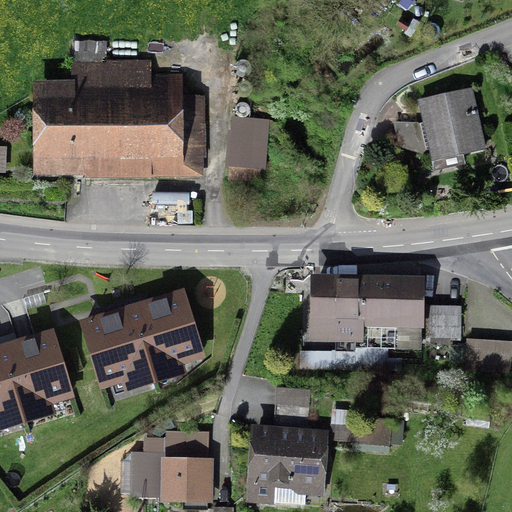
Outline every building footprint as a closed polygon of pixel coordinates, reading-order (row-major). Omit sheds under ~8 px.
[(73,93),(39,93),(39,167),(84,167),(84,161),(176,160),(175,99),(175,78),(147,78),(147,65),(116,65),(72,66),(73,93)] [(482,150),(469,92),(418,103),(422,124),(423,126),(425,136),(429,153),(431,163),(441,169),(461,165),(459,155),(482,150)] [(262,123),(232,120),(227,181),(257,183),(258,169),(262,123)] [(416,338),(416,308),(417,285),(315,283),(314,338),(342,338),(353,338),(353,354),(299,353),(299,370),(400,372),(401,361),(385,360),(385,350),(416,350),(416,338)] [(103,386),(197,355),(179,297),(84,327),(103,386)] [(416,308),(416,338),(458,338),(459,308),(416,308)] [(0,415),(69,393),(51,335),(0,351),(0,415)] [(511,347),(465,346),(464,374),(511,375),(511,347)] [(363,442),(365,442),(383,444),(386,423),(366,421),(365,420),(364,429),(329,427),(328,439),(363,442)] [(302,493),(317,494),(321,437),(305,436),(254,432),(251,482),(249,502),(301,505),(302,493)] [(209,466),(209,464),(164,463),(164,455),(134,454),(133,495),(163,495),(163,500),(182,501),(182,511),(214,511),(213,511),(229,511),(212,510),(206,510),(206,481),(202,481),(202,466),(209,466)]
